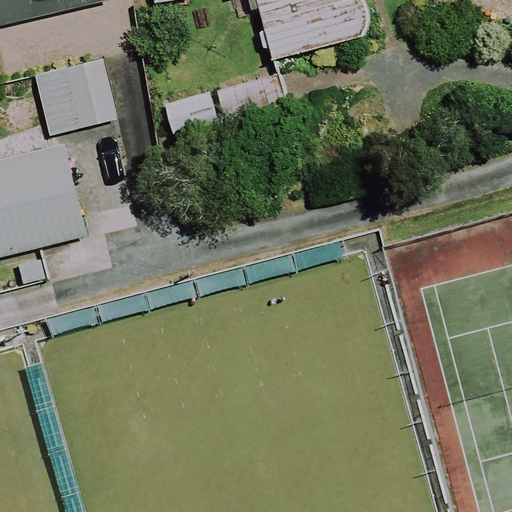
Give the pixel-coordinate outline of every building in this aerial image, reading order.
[(0,0),(0,26),(111,2),(110,0),(0,0)] [(388,31),(379,0),(260,0),(276,61),(388,31)] [(120,122),(107,62),(41,76),(54,136),(120,122)] [(218,124),(210,93),(168,105),(176,136),(218,124)] [(0,257),(92,236),(71,146),(0,162),(0,257)]
